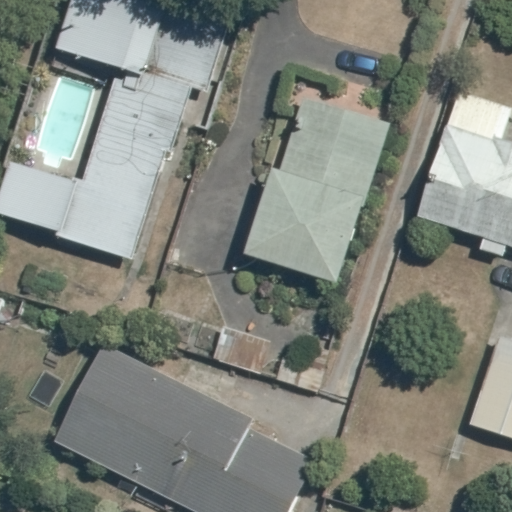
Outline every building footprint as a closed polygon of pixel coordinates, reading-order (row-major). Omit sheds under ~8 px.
[(0,216),(136,261),(181,125),(191,95),(207,100),(230,30),(218,26),(140,0),(72,0),(56,50),(117,71),(107,102),(92,97),(81,131),(98,137),(81,186),(14,163),(0,207),(0,216)] [(511,125),(511,107),(464,94),(426,225),(511,249),(511,146),(506,145),(511,125)] [(395,124),(306,99),(261,262),(349,287),(395,124)] [(275,346),(218,330),(210,360),(266,376),(275,346)] [(511,336),(501,333),(471,425),(511,438),(511,336)] [(250,420),(104,347),(56,444),(192,511),(291,511),(316,464),(246,429),(250,420)]
